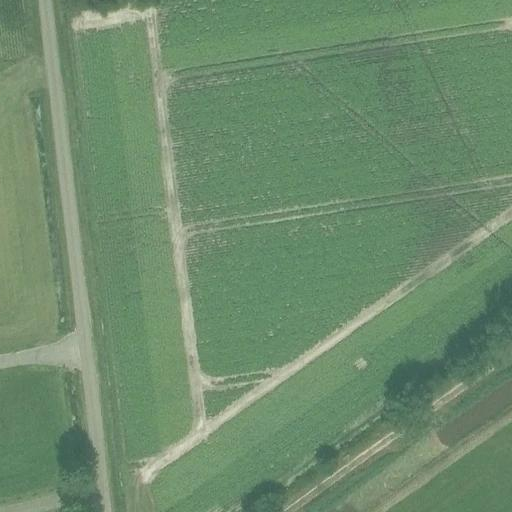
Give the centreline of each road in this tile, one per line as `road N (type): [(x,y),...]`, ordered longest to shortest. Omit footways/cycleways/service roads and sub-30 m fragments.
road 1 (unclassified): [(106,511),(46,0)]
road 2 (track): [(511,350),(286,511)]
